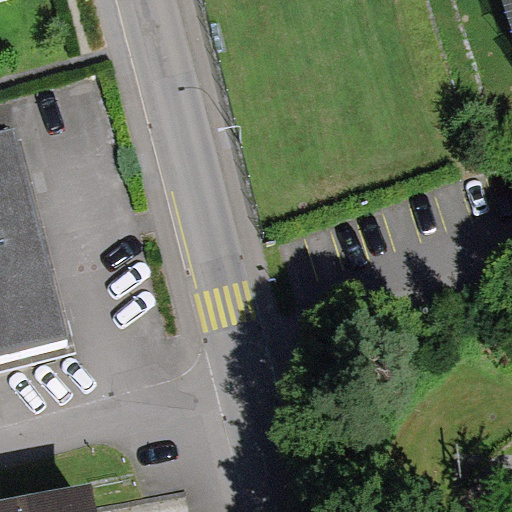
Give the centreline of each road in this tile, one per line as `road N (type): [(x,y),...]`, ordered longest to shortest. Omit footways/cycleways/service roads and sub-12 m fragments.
road 1 (tertiary): [(248,393),(144,0)]
road 2 (residential): [(0,447),(207,389),(248,393)]
road 3 (tertiary): [(277,511),(248,393)]
